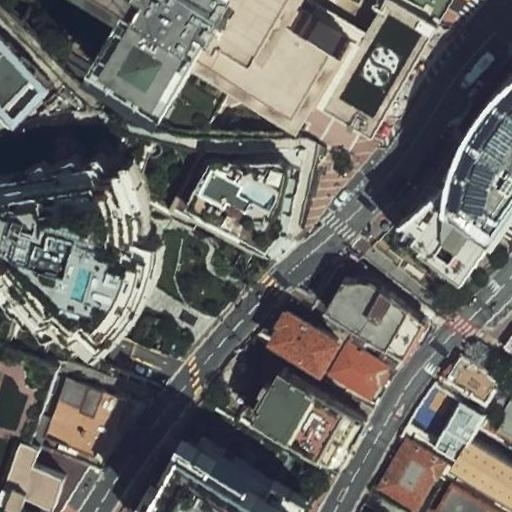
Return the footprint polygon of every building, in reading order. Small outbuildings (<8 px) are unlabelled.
[(79,72),(182,125),(209,72),(311,125),(319,109),(362,26),(328,9),(332,0),(92,0),(112,10),(79,72)] [(378,0),(362,26),(319,109),(369,138),(434,26),(384,0),(378,0)] [(384,0),(434,26),(448,0),(384,0)] [(66,74),(0,13),(0,95),(25,120),(66,74)] [(511,68),(511,69),(487,99),(470,124),(456,149),(442,191),(395,232),(462,284),(511,211),(511,68)] [(0,287),(27,317),(32,325),(42,323),(53,334),(66,333),(81,348),(90,344),(104,357),(132,333),(157,302),(169,264),(172,237),(152,234),(148,207),(132,159),(127,148),(109,149),(73,153),(28,162),(0,168),(0,287)] [(286,175),(213,151),(175,207),(281,260),(286,175)] [(436,314),(362,267),(336,307),(410,355),(436,314)] [(347,335),(290,306),(273,338),(329,368),(347,335)] [(396,362),(347,335),(329,368),(378,395),(396,362)] [(487,406),(502,382),(455,351),(439,375),(487,406)] [(369,407),(282,358),(254,407),(341,457),(369,407)] [(128,388),(66,371),(48,438),(109,455),(128,388)] [(511,400),(499,429),(511,435),(511,400)] [(511,453),(472,427),(448,460),(511,499),(511,453)] [(412,511),(416,511),(448,460),(404,433),(371,487),(412,511)] [(315,511),(335,480),(259,435),(230,483),(278,511),(315,511)] [(31,493),(71,506),(87,458),(23,437),(2,499),(27,507),(31,493)] [(244,511),(156,460),(125,511),(244,511)] [(498,511),(454,484),(436,511),(498,511)]
